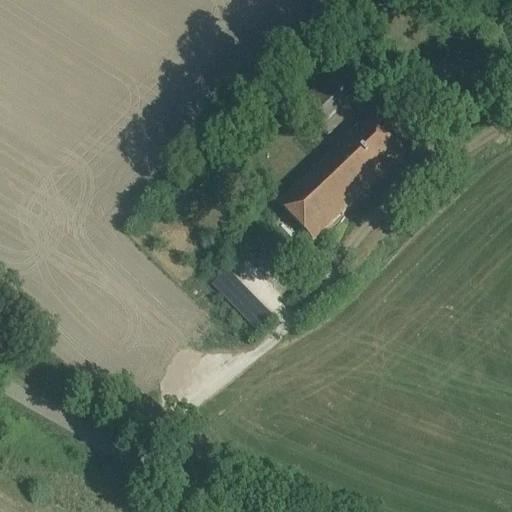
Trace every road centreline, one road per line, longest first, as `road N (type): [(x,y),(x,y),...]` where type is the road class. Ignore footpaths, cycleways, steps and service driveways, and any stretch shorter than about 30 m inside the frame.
road 1 (unclassified): [(245,511),(0,382)]
road 2 (unknown): [(134,455),(281,331),(281,312),(236,273)]
